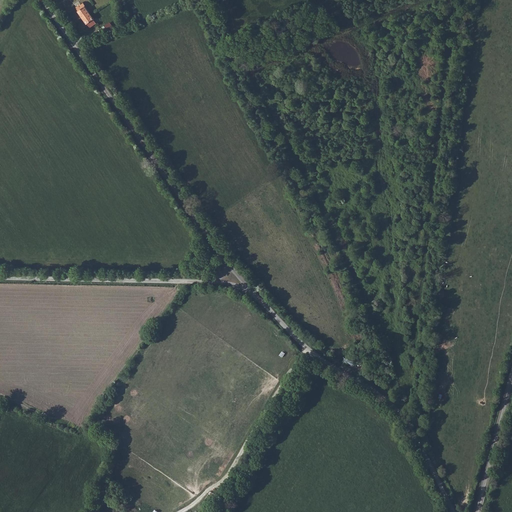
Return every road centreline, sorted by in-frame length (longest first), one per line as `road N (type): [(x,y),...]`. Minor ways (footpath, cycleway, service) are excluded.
road 1 (unclassified): [(41,0),(229,265)]
road 2 (unclassified): [(247,289),(312,355),(387,402),(413,433),(454,511)]
road 3 (unclassified): [(0,278),(218,281)]
road 4 (tertiary): [(477,511),(511,378)]
